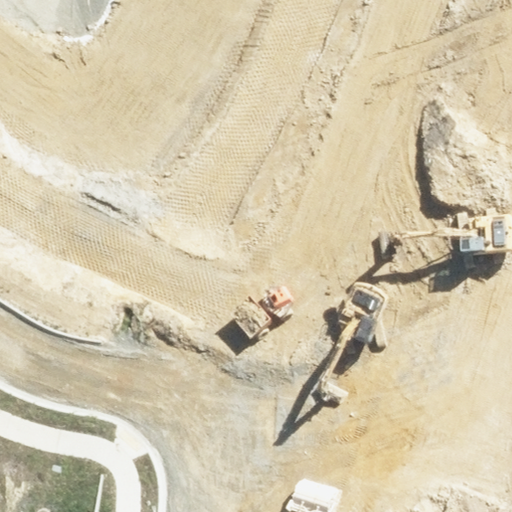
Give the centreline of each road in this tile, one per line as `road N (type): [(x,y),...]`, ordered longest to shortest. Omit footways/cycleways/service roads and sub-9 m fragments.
road 1 (unknown): [(207,511),(235,412),(184,0)]
road 2 (unknown): [(0,338),(65,374),(235,412)]
